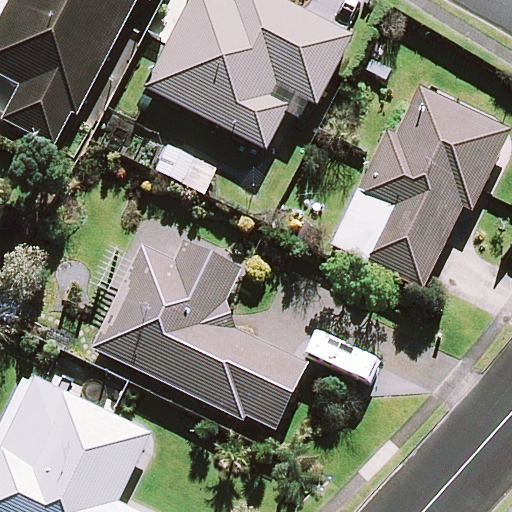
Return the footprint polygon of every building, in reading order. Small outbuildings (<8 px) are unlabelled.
[(0,0),(0,81),(20,92),(2,125),(53,153),(136,0),(145,0),(148,1),(148,0),(0,0)] [(350,43),(266,0),(239,0),(234,12),(211,0),(193,0),(145,94),(266,157),(296,99),(316,109),(350,43)] [(508,136),(420,92),(391,148),(384,145),(332,249),(421,293),(463,208),(471,211),(508,136)] [(175,270),(142,255),(136,268),(107,255),(91,289),(118,302),(93,355),(272,441),(305,372),(229,336),(224,309),(240,276),(185,250),(175,270)] [(109,421),(124,391),(59,360),(44,390),(26,382),(0,436),(0,511),(123,511),(122,511),(155,443),(109,421)]
